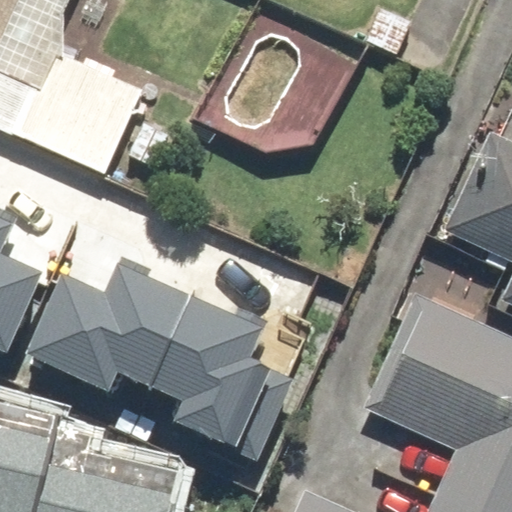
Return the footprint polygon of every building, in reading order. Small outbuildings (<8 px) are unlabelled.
[(0,0),(0,59),(28,0),(0,0)] [(511,301),(511,137),(499,132),(452,231),(511,259),(511,295),(510,300),(511,301)] [(0,343),(13,350),(44,281),(0,261),(0,251),(15,220),(0,213),(0,343)] [(53,284),(23,351),(111,390),(118,372),(151,387),(191,296),(120,265),(102,305),(53,284)] [(464,451),(435,511),(356,511),(314,492),(304,511),(511,511),(511,335),(425,295),(372,408),(464,451)] [(183,423),(269,461),(299,393),(252,371),(270,331),(191,296),(151,387),(191,405),(183,423)] [(0,497),(26,408),(0,400),(0,497)] [(31,446),(14,511),(196,511),(202,489),(31,446)]
